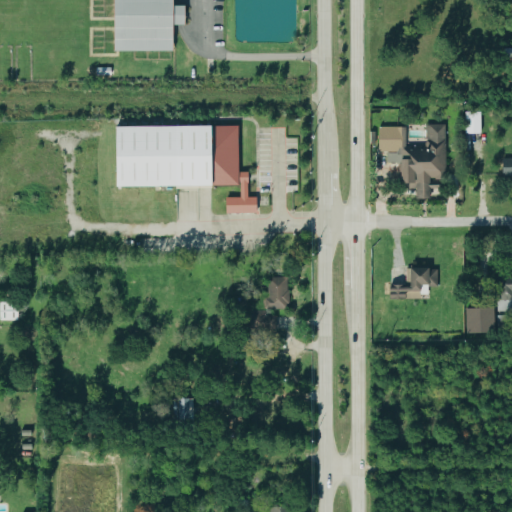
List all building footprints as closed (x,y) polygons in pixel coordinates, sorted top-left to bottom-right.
[(119,0),(119,51),(178,51),(178,25),(190,25),(189,5),(178,6),(177,0),(119,0)] [(485,112),(468,112),(468,134),(484,134),(485,112)] [(382,127),(382,152),(406,152),(406,189),(419,188),(419,199),(433,199),(433,180),(448,179),(448,124),(428,124),(429,144),(409,144),(409,127),(382,127)] [(124,187),(244,186),(244,197),(229,197),(229,213),(261,213),(261,197),(252,198),(252,172),(243,172),(243,126),(124,127),(124,187)] [(425,299),(424,287),(441,286),(440,268),(409,269),(409,285),(394,285),(394,300),(425,299)] [(270,278),(271,309),(292,309),(291,277),(270,278)] [(2,302),(3,321),(21,321),(21,301),(2,302)] [(499,333),(498,308),(470,309),(471,334),(499,333)] [(269,326),(278,326),(277,316),(269,316),(269,326)] [(195,399),(179,399),(179,422),(196,422),(195,399)]
